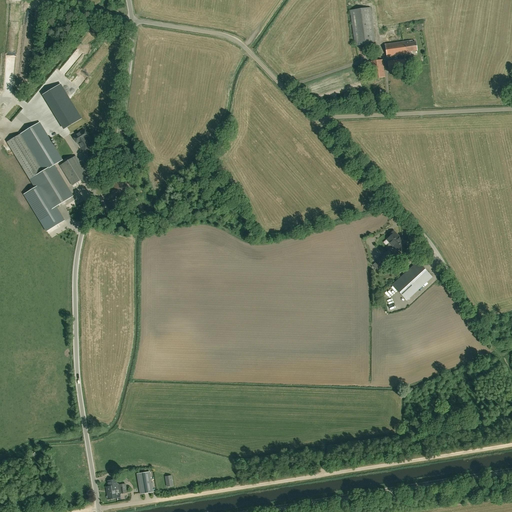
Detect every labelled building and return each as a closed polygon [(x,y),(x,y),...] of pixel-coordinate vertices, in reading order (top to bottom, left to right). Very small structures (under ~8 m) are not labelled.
[(21,11),(22,0),(12,0),(12,10),(21,11)] [(371,8),(350,11),(355,46),(375,43),(371,8)] [(411,51),(417,51),(416,42),(413,42),(412,41),(385,45),(387,57),(411,53),(411,51)] [(404,59),(388,62),(389,70),(405,68),(404,59)] [(383,60),(370,62),(372,79),(385,77),(383,60)] [(60,84),(43,95),(64,129),(81,119),(60,84)] [(53,166),(62,160),(39,123),(8,142),(36,188),(25,194),(47,231),(64,221),(56,207),(72,197),(53,166)] [(73,137),(78,144),(79,143),(83,151),(91,146),(86,139),(88,137),(84,130),(73,137)] [(75,156),(60,166),(72,185),(87,176),(75,156)] [(106,190),(111,184),(107,179),(101,185),(106,190)] [(400,238),(399,239),(397,236),(398,236),(393,231),(390,234),(391,235),(387,239),(397,251),(405,244),(400,238)] [(388,251),(380,258),(385,263),(393,255),(388,251)] [(406,300),(431,277),(418,262),(393,285),(406,300)] [(150,472),(138,474),(141,495),(153,493),(150,472)] [(106,488),(117,486),(116,479),(107,481),(108,487),(106,487),(106,488)] [(120,494),(127,493),(126,484),(119,485),(120,494)] [(117,486),(106,488),(108,495),(107,496),(107,497),(107,498),(108,498),(109,499),(117,498),(115,489),(117,489),(117,486)]
